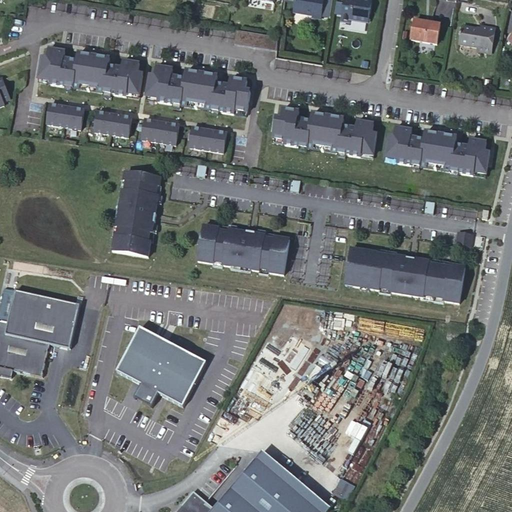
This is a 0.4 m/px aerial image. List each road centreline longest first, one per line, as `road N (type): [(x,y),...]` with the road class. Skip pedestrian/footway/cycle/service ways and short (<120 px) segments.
road 1 (residential): [(511,118),(274,80),(262,73),(259,56),(65,23),(0,52)]
road 2 (unclassified): [(407,511),(485,350),(511,237)]
